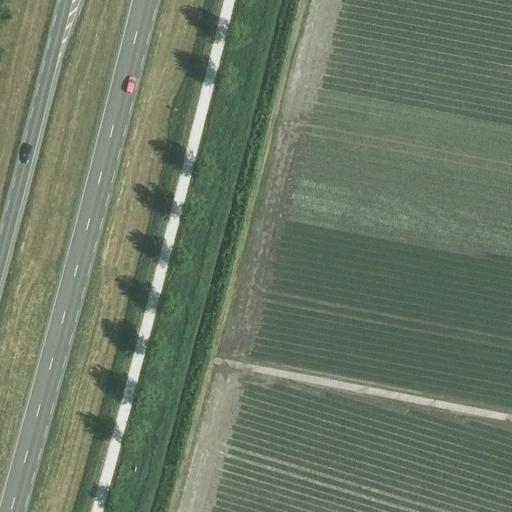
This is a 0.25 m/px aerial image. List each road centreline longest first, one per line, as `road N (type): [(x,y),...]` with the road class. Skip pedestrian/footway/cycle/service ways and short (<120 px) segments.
road 1 (primary): [(14,511),(143,0)]
road 2 (primary): [(63,0),(0,244)]
